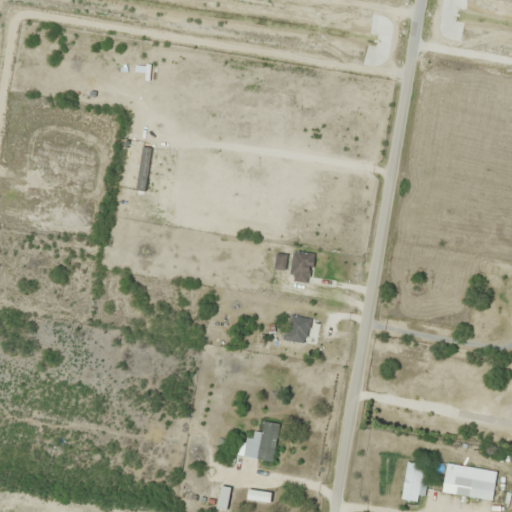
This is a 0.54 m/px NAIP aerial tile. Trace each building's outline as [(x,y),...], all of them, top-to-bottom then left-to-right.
[(304,284),(317,259),(299,250),(286,275),(304,284)] [(286,270),(289,257),(278,254),(275,267),(286,270)] [(312,319),(289,313),(283,340),(306,345),(312,319)] [(272,462),(280,424),(265,421),(262,432),(254,430),(253,439),(244,437),(240,455),(272,462)] [(219,449),(228,448),(228,440),(219,441),(219,449)] [(424,503),(430,465),(407,462),(401,500),(424,503)] [(472,480),(456,477),(453,494),(469,496),(472,480)]
